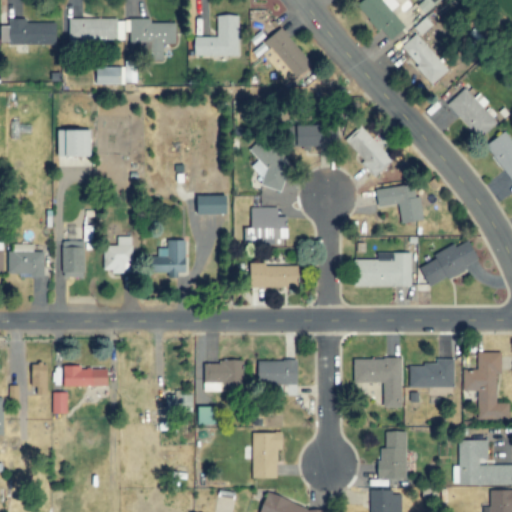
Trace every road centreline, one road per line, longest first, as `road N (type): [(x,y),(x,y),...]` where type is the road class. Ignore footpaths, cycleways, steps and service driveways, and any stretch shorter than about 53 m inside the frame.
road 1 (residential): [(511,315),(0,322)]
road 2 (tertiary): [(511,259),(465,185),(298,0)]
road 3 (residential): [(327,467),(326,198)]
